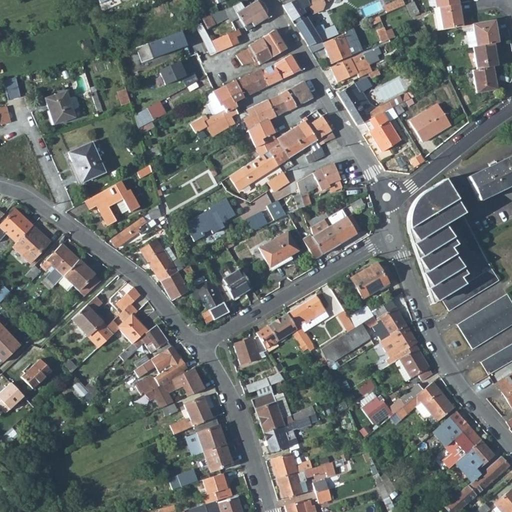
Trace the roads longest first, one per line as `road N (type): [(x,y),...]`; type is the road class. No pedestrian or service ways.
road 1 (residential): [(201,340),(136,275),(27,197),(0,187)]
road 2 (residential): [(511,443),(446,366),(390,238)]
road 3 (residential): [(390,238),(201,340)]
road 4 (residential): [(294,48),(217,84),(207,62),(279,21)]
road 5 (residential): [(267,511),(233,401),(201,340)]
road 6 (residential): [(511,108),(387,197)]
